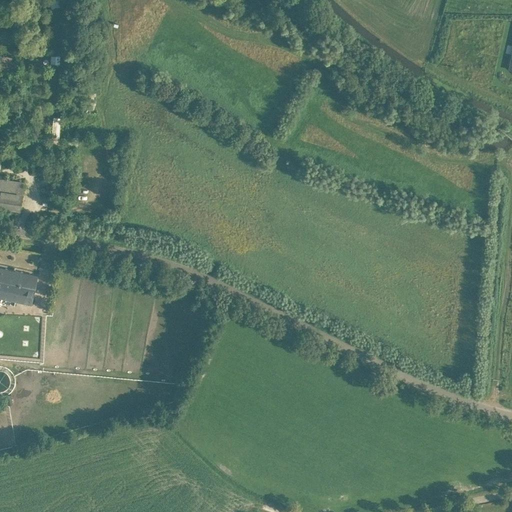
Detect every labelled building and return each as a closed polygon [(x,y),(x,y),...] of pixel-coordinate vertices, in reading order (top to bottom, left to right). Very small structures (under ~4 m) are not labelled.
[(0,69),(17,71),(18,63),(0,61),(0,69)] [(53,111),(53,134),(61,134),(61,111),(53,111)] [(0,161),(1,162),(7,162),(8,149),(0,148),(0,161)] [(0,207),(19,211),(22,194),(24,183),(0,179),(0,207)] [(37,276),(0,268),(0,298),(32,305),(37,276)]
